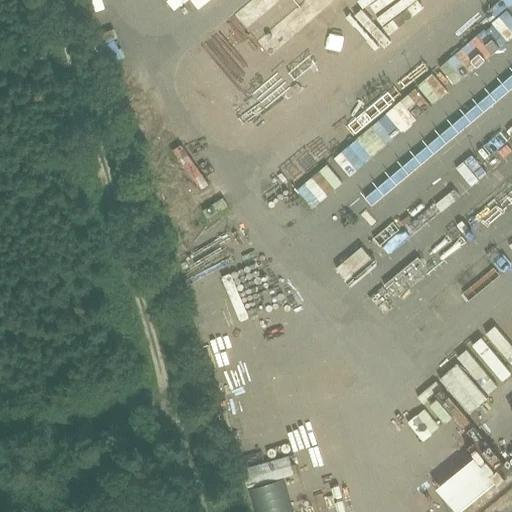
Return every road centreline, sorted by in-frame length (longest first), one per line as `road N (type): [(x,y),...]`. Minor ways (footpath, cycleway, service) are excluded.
road 1 (track): [(196,511),(51,0)]
road 2 (unknown): [(511,75),(297,253)]
road 3 (unknown): [(231,162),(418,0)]
road 4 (unknown): [(297,253),(426,408)]
road 5 (unknown): [(131,0),(190,108),(231,162)]
road 6 (track): [(164,403),(0,421)]
